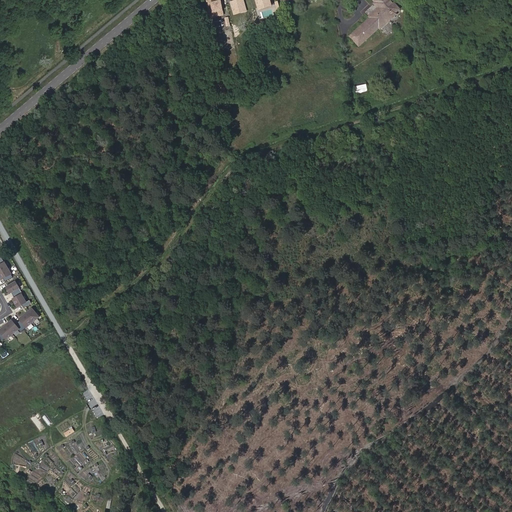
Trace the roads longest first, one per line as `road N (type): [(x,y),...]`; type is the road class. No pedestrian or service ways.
road 1 (track): [(511,68),(239,168),(162,273),(66,341)]
road 2 (track): [(0,223),(164,511)]
road 3 (primary): [(153,0),(0,129)]
